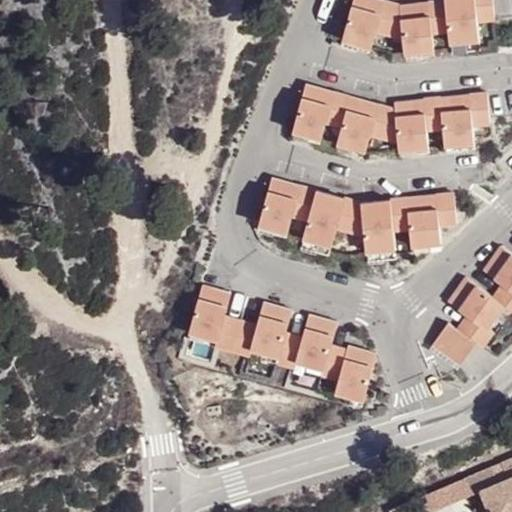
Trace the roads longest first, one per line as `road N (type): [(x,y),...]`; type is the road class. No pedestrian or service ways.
road 1 (residential): [(388,305),(365,309),(257,269),(236,231),(237,190),(316,0)]
road 2 (track): [(110,0),(132,268),(118,324)]
road 3 (residential): [(425,427),(175,505)]
road 4 (track): [(0,259),(61,313),(118,324),(148,395)]
road 5 (residential): [(511,209),(411,302),(388,305)]
road 6 (residential): [(425,427),(388,305)]
